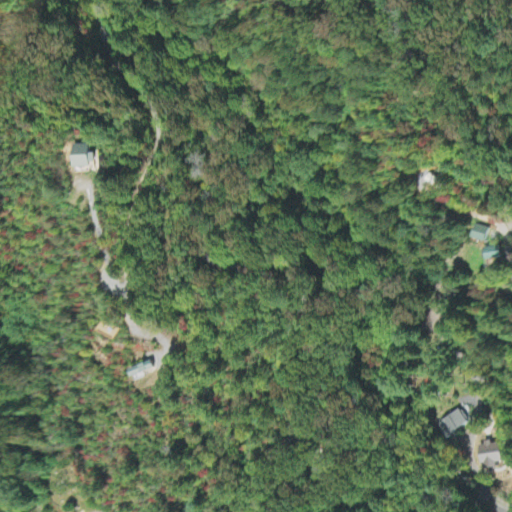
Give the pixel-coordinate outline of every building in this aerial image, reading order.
[(91,145),(75,146),(75,167),(98,167),(97,154),(92,155),(91,145)] [(488,261),(502,259),(501,247),(486,248),(488,261)] [(131,371),(136,382),(146,378),(145,374),(155,369),(151,362),(131,371)] [(435,379),(441,381),(446,368),(432,363),(421,393),(429,396),(435,379)] [(448,441),(471,424),(460,410),(437,427),(448,441)] [(504,462),(503,447),(483,447),(483,463),(504,462)]
